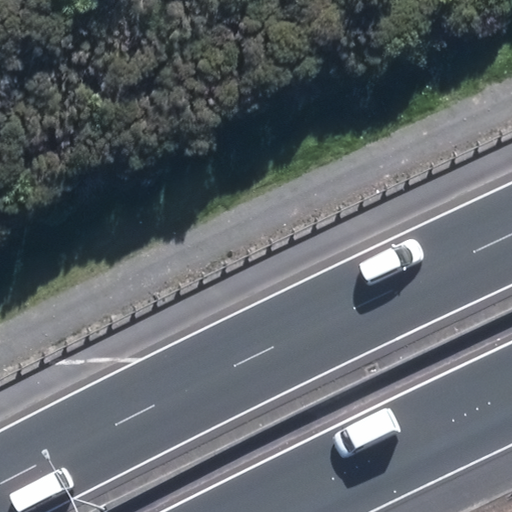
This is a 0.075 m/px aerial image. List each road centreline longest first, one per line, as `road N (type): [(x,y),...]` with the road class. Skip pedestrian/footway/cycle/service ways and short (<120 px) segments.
road 1 (motorway): [(0,502),(157,418),(511,255)]
road 2 (track): [(0,337),(237,214),(511,91)]
road 3 (motorway): [(511,414),(307,511)]
